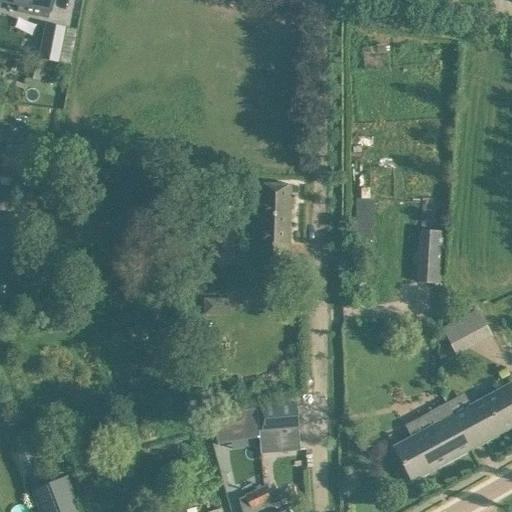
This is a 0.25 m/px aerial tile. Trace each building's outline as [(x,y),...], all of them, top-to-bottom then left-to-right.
[(0,0),(19,4),(18,12),(48,18),(51,0),(0,0)] [(0,41),(35,50),(41,25),(0,15),(0,41)] [(46,23),(39,58),(58,62),(65,27),(46,23)] [(386,45),(377,46),(378,53),(387,52),(386,45)] [(32,59),(27,77),(38,80),(43,62),(32,59)] [(64,142),(63,152),(76,154),(77,143),(64,142)] [(6,145),(5,153),(5,154),(27,156),(28,146),(6,145)] [(0,184),(16,186),(16,188),(25,188),(27,156),(5,154),(5,153),(3,153),(1,177),(0,176),(0,184)] [(219,178),(219,191),(235,191),(235,178),(219,178)] [(289,268),(291,185),(255,183),(252,267),(289,268)] [(0,212),(3,212),(3,214),(24,215),(25,188),(16,188),(16,190),(0,188),(0,212)] [(11,238),(25,239),(26,215),(24,215),(3,214),(2,238),(11,238)] [(417,282),(437,283),(441,232),(421,231),(417,282)] [(24,260),(25,239),(11,238),(10,260),(24,260)] [(188,267),(181,277),(191,284),(188,288),(197,294),(200,291),(207,280),(188,267)] [(476,310),(441,329),(455,355),(490,336),(476,310)] [(220,337),(211,338),(213,364),(222,364),(220,337)] [(471,448),(511,425),(511,382),(471,405),(464,393),(447,403),(453,415),(471,448)] [(471,448),(453,415),(447,403),(428,414),(434,425),(393,447),(411,481),(471,448)] [(296,404),(256,407),(258,431),(298,427),(296,404)] [(255,408),(210,421),(218,446),(258,439),(255,408)] [(259,438),(260,450),(287,447),(286,435),(259,437),(259,438)] [(13,443),(39,511),(80,511),(66,476),(44,484),(26,437),(13,443)] [(264,487),(255,491),(264,511),(290,511),(288,507),(277,511),(275,511),(270,500),(264,487)] [(264,511),(255,491),(239,499),(241,511),(264,511)]
